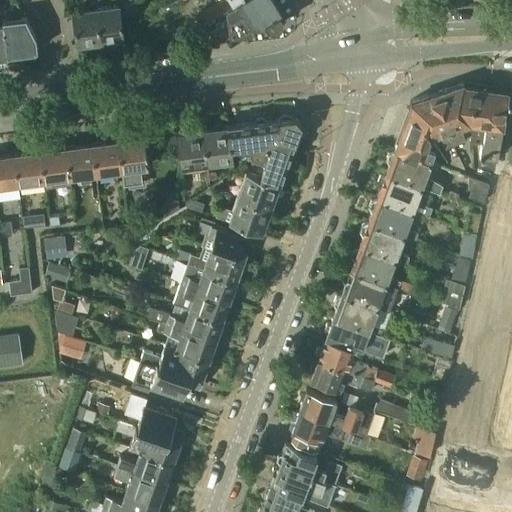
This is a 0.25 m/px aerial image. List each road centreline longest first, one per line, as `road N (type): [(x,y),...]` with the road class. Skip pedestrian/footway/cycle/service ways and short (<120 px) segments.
road 1 (residential): [(215,511),(334,168),(358,51)]
road 2 (tertiary): [(67,96),(358,51)]
road 3 (tertiary): [(511,37),(358,51)]
